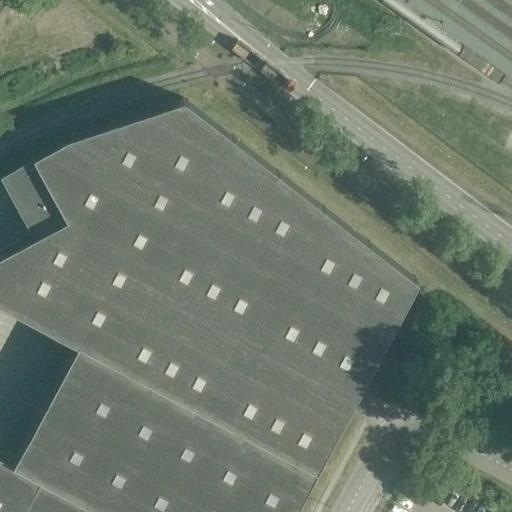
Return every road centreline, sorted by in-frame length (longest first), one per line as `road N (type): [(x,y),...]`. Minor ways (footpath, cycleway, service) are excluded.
road 1 (tertiary): [(511,245),(306,89)]
road 2 (unclassified): [(511,470),(441,433),(411,433),(377,454),(346,511)]
road 3 (tertiary): [(176,0),(306,89)]
road 4 (tertiary): [(306,89),(286,61),(210,0)]
